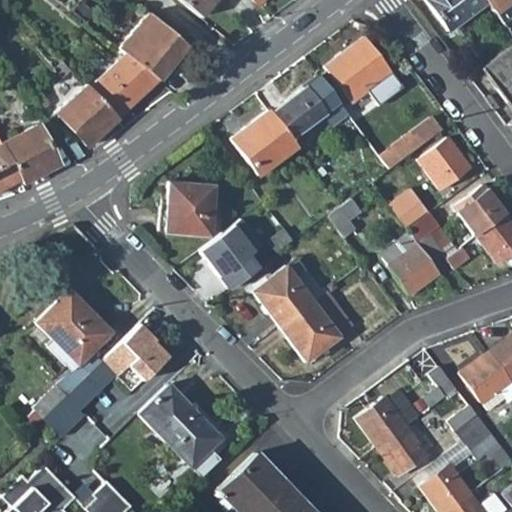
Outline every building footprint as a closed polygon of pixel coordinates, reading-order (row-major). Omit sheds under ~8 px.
[(177,0),(196,14),(202,6),(207,0),(177,0)] [(205,8),(208,10),(215,0),(207,0),(202,6),(205,8)] [(422,0),(446,31),(484,3),(482,0),(422,0)] [(500,0),(482,0),(484,3),(501,25),(508,20),(495,4),(500,0)] [(511,16),(511,0),(500,0),(495,4),(508,20),(511,16)] [(123,51),(155,79),(184,45),(144,11),(115,45),(123,51)] [(501,25),(508,34),(511,30),(511,16),(508,20),(501,25)] [(376,103),(399,86),(362,37),(322,67),(349,103),(365,90),(376,103)] [(511,45),(480,69),(511,111),(511,45)] [(111,116),(155,79),(123,51),(83,85),(111,116)] [(61,74),(68,68),(60,59),(53,65),(61,74)] [(317,77),(268,112),(293,145),(304,137),(298,129),(335,102),(317,77)] [(53,107),(82,141),(111,116),(83,85),(81,82),(53,107)] [(30,96),(37,107),(47,100),(40,89),(30,96)] [(228,137),(256,174),(293,145),(268,112),(266,108),(228,137)] [(429,117),(403,136),(391,145),(401,158),(413,150),(438,130),(429,117)] [(0,138),(0,144),(16,177),(18,181),(54,162),(35,121),(0,138)] [(445,139),(417,160),(438,188),(466,167),(445,139)] [(0,184),(16,177),(0,144),(0,184)] [(376,156),(386,169),(391,166),(401,158),(391,145),(376,156)] [(162,231),(206,234),(209,184),(166,181),(162,231)] [(500,213),(479,185),(451,206),(473,234),(500,213)] [(384,203),(404,229),(426,213),(407,187),(384,203)] [(324,215),(340,237),(351,228),(346,220),(357,211),(347,198),(338,205),(324,215)] [(412,241),(425,232),(439,251),(448,244),(426,213),(404,229),(412,241)] [(511,228),(500,213),(473,234),(494,263),(501,258),(511,249),(511,228)] [(238,218),(196,249),(225,288),(255,267),(245,254),(258,244),(238,218)] [(55,231),(77,253),(90,241),(71,222),(65,226),(57,230),(55,231)] [(281,228),(267,239),(276,251),(290,240),(281,228)] [(413,242),(428,262),(440,253),(439,251),(425,232),(412,241),(413,242)] [(77,253),(89,265),(101,253),(90,241),(77,253)] [(385,264),(407,293),(435,271),(428,262),(413,242),(385,264)] [(511,249),(501,258),(507,265),(511,261),(511,249)] [(284,267),(309,301),(321,292),(298,258),(284,267)] [(282,264),(249,290),(275,326),(309,301),(284,267),(282,264)] [(309,301),(335,335),(351,324),(326,288),(321,292),(309,301)] [(88,350),(106,331),(64,289),(32,322),(51,341),(75,364),(68,371),(36,401),(47,412),(98,361),(88,350)] [(309,301),(275,326),(302,361),(335,336),(335,335),(309,301)] [(140,381),(165,355),(135,325),(98,361),(110,373),(114,376),(125,365),(140,381)] [(511,331),(486,352),(507,380),(511,376),(511,331)] [(75,364),(51,341),(45,347),(68,371),(75,364)] [(486,352),(457,373),(479,401),(496,389),(507,380),(486,352)] [(110,373),(98,361),(47,412),(42,417),(60,436),(83,414),(76,406),(110,373)] [(452,388),(435,366),(425,374),(435,387),(420,398),(427,407),(442,396),(452,388)] [(134,413),(187,467),(197,478),(216,459),(206,448),(217,438),(164,383),(134,413)] [(394,389),(383,397),(403,425),(414,416),(394,389)] [(496,389),(479,401),(486,410),(503,396),(496,389)] [(383,397),(382,395),(353,417),(374,446),(403,425),(383,397)] [(444,421),(459,441),(480,424),(465,405),(444,421)] [(424,436),(416,424),(407,430),(415,441),(424,436)] [(509,462),(480,424),(459,441),(467,451),(474,459),(481,454),(487,462),(492,459),(499,469),(509,462)] [(403,425),(374,446),(395,474),(424,453),(415,441),(407,430),(406,427),(405,427),(403,425)] [(415,441),(424,453),(433,447),(424,436),(415,441)] [(467,451),(459,441),(414,474),(421,483),(446,464),(448,466),(467,451)] [(212,491),(232,511),(308,511),(252,453),(212,491)] [(417,485),(436,511),(439,511),(466,493),(448,466),(446,464),(421,483),(417,485)] [(121,511),(127,507),(102,481),(78,504),(85,511),(62,511),(61,510),(73,499),(42,467),(26,482),(21,477),(0,496),(0,498),(8,507),(1,511),(121,511)] [(511,482),(500,492),(511,507),(511,482)] [(480,511),(478,509),(466,493),(439,511),(480,511)] [(496,511),(489,501),(478,509),(480,511),(496,511)]
